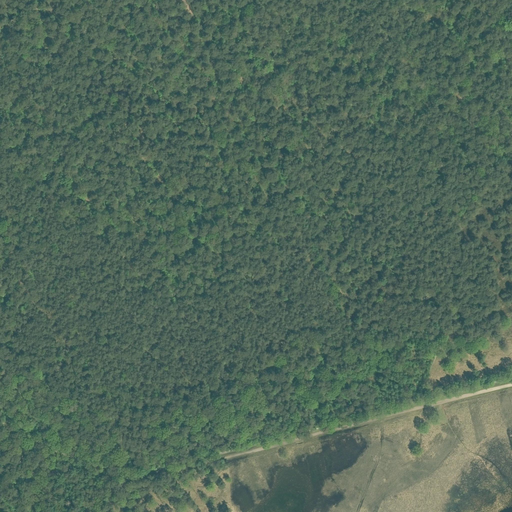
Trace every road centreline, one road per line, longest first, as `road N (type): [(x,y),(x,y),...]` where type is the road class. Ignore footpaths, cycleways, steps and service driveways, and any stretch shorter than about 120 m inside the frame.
road 1 (track): [(511,384),(152,477),(113,472)]
road 2 (track): [(274,200),(249,233),(93,284)]
road 3 (track): [(198,21),(243,126),(260,190),(274,200)]
road 4 (track): [(113,472),(0,425)]
